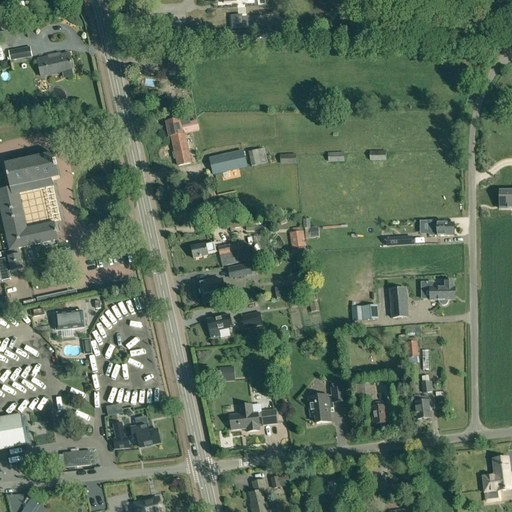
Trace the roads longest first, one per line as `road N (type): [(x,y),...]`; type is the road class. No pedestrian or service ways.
road 1 (secondary): [(200,467),(97,0)]
road 2 (unclassified): [(474,435),(475,118),(486,78),(504,58)]
road 3 (unclassified): [(200,467),(474,435)]
road 4 (unclassified): [(0,487),(200,467)]
